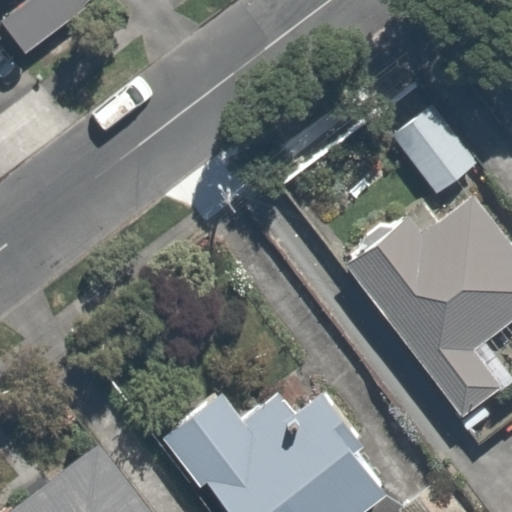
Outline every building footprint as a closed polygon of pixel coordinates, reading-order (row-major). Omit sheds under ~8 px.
[(485,135),(444,77),(384,119),(424,177),(485,135)] [(480,329),(511,305),(511,233),(456,156),(338,242),(459,408),(510,371),(480,329)] [(352,511),(386,488),(311,381),(260,416),(218,357),(149,406),(223,511),(352,511)] [(0,511),(155,511),(85,423),(0,490),(0,511)] [(481,511),(444,461),(399,495),(411,511),(481,511)]
